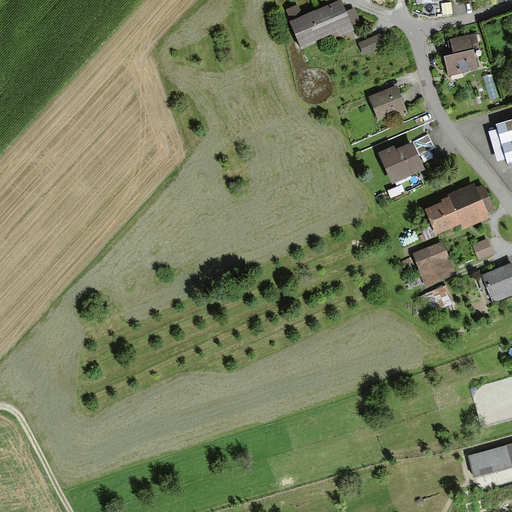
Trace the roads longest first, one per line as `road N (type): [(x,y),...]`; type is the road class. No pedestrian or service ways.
road 1 (residential): [(411,29),(439,114),(511,211)]
road 2 (track): [(0,407),(26,429),(69,511)]
